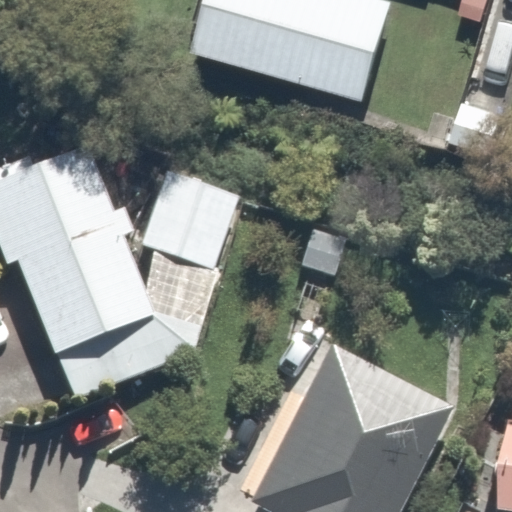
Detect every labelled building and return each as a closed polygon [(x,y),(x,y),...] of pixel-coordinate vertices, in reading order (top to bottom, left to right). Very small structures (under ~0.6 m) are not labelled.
[(389,0),(177,0),(166,39),(360,98),(389,0)] [(20,258),(75,397),(196,349),(204,326),(155,311),(125,236),(136,232),(125,205),(116,209),(87,136),(0,170),(0,240),(9,263),(20,258)] [(240,193),(167,169),(142,243),(216,267),(240,193)] [(399,511),(455,402),(334,342),(252,505),(266,511),(399,511)] [(511,426),(509,426),(500,509),(511,510),(511,426)]
